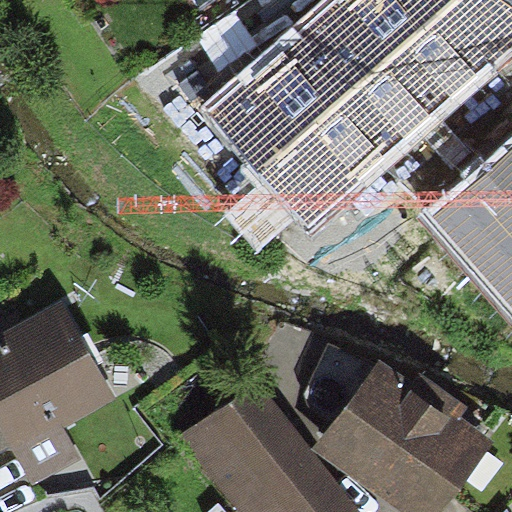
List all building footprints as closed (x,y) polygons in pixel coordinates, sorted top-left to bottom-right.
[(511,8),(500,0),(338,0),(211,109),(310,223),(511,49),(511,8)] [(511,302),(511,143),(432,214),(511,302)] [(0,420),(32,480),(80,454),(61,419),(114,391),(60,291),(0,323),(0,420)] [(386,359),(321,448),(409,511),(441,511),(495,438),(386,359)] [(179,439),(235,511),(360,511),(257,379),(179,439)]
